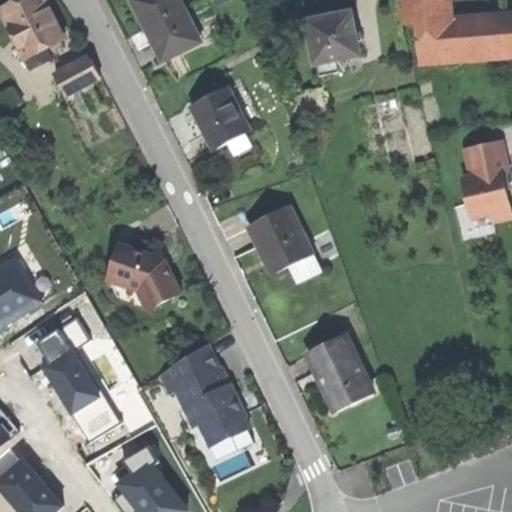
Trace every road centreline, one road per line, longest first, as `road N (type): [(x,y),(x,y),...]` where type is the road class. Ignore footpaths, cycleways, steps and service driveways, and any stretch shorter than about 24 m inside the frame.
road 1 (residential): [(80,0),(323,493)]
road 2 (residential): [(5,361),(109,511)]
